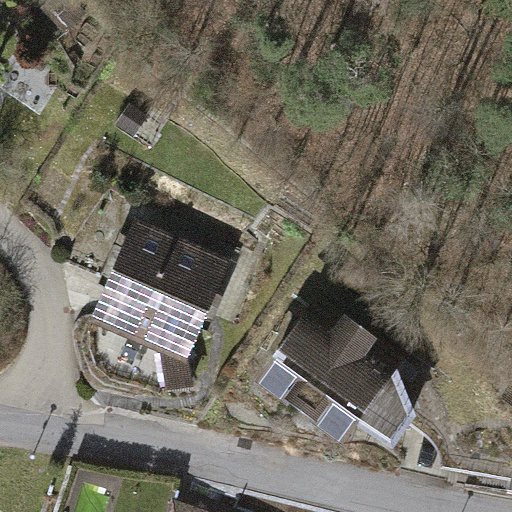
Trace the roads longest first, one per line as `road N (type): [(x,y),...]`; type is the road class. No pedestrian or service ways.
road 1 (unclassified): [(38,428),(465,511)]
road 2 (residential): [(38,428),(51,359),(42,284),(0,232)]
